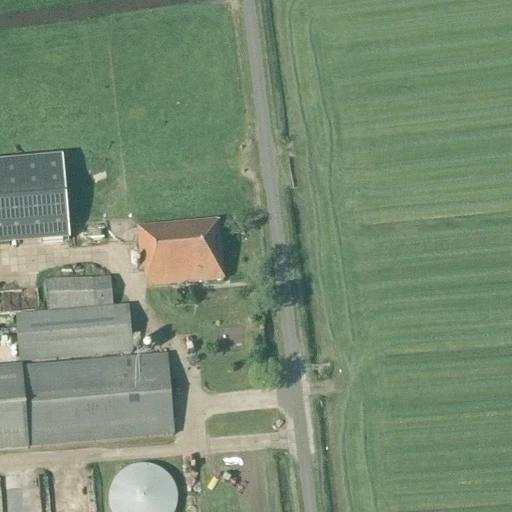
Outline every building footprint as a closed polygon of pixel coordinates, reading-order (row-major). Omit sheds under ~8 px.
[(60,161),(0,165),(0,245),(66,240),(60,161)] [(146,289),(222,282),(217,222),(137,229),(137,232),(133,232),(133,238),(138,238),(141,272),(144,272),(146,289)] [(113,277),(44,283),(47,313),(115,307),(113,277)] [(128,308),(16,317),(20,363),(131,354),(128,308)] [(166,357),(21,368),(0,369),(0,451),(28,449),(28,448),(173,437),(166,357)] [(225,511),(223,458),(202,459),(204,511),(225,511)] [(120,480),(118,482),(115,486),(113,490),(112,493),(110,498),(110,502),(110,507),(110,511),(176,511),(177,508),(177,505),(177,500),(176,495),(174,490),(172,487),(170,483),(167,480),(164,478),(161,476),(158,474),(156,473),(153,472),(149,471),(146,471),(143,471),(140,471),(136,472),(132,473),(129,474),(124,477),(120,480)]
